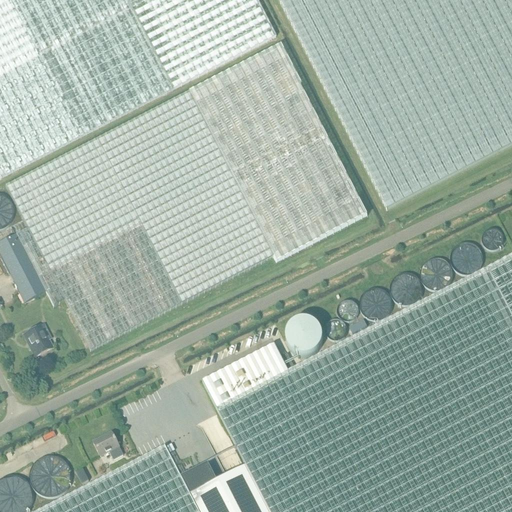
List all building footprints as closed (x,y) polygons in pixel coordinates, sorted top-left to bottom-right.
[(0,0),(0,179),(276,37),(256,0),(0,0)] [(279,0),(292,25),(341,0),(279,0)] [(511,0),(341,0),(292,25),(387,211),(511,146),(511,0)] [(16,236),(0,244),(0,258),(24,305),(46,294),(53,308),(64,302),(90,352),(273,258),(276,263),(367,216),(280,46),(188,94),(6,188),(27,230),(16,236)] [(14,213),(13,209),(12,205),(10,202),(8,200),(5,197),(2,196),(0,195),(0,229),(1,229),(4,228),(6,227),(9,225),(11,222),(12,219),(13,216),(14,213)] [(165,447),(38,511),(511,511),(511,257),(289,373),(275,346),(202,383),(245,467),(217,482),(208,465),(181,479),(165,447)] [(45,326),(44,326),(24,336),(27,343),(29,342),(32,348),(30,348),(35,359),(53,350),(53,349),(51,350),(40,329),(45,326)] [(101,458),(110,453),(114,461),(124,456),(112,434),(93,443),(101,458)] [(73,478),(73,474),(72,470),(70,467),(68,464),(65,462),(61,460),(58,458),(54,458),(51,458),(47,459),(44,461),(41,463),(38,466),(36,469),(34,473),(34,476),(34,480),(35,484),(36,487),(39,491),(42,493),(44,495),(49,497),(53,497),(56,497),(60,496),(63,495),(67,492),(70,488),(72,485),(73,481),(73,478)] [(83,470),(76,473),(82,485),(89,481),(83,470)] [(34,498),(33,494),(32,490),(31,487),(28,484),(26,482),(22,480),(19,478),(15,478),(11,478),(8,479),(4,481),(1,483),(0,484),(0,511),(1,511),(27,511),(28,511),(31,508),(32,505),(33,501),(34,498)]
